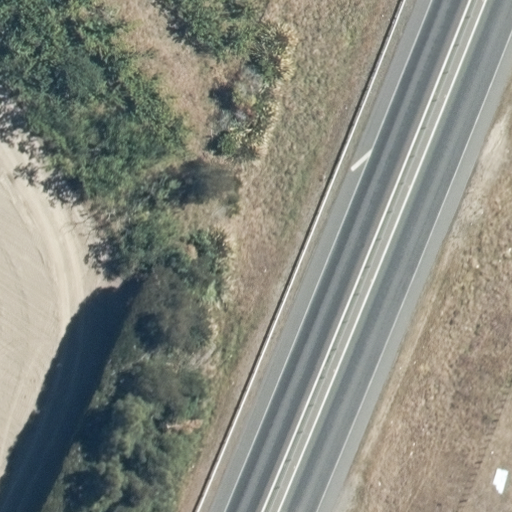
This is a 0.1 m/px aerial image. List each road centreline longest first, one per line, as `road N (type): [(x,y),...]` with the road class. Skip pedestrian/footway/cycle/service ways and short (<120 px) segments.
road 1 (trunk): [(247,511),(457,0)]
road 2 (trunk): [(511,0),(304,511)]
